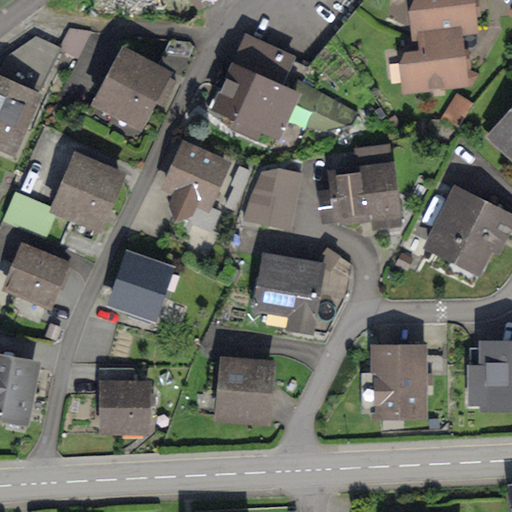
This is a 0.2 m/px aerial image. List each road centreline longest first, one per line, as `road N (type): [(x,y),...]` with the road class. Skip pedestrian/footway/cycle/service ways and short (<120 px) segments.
road 1 (residential): [(293,470),(311,402),(355,319),(488,309),(511,298)]
road 2 (primary): [(0,487),(293,470)]
road 3 (primary): [(312,470),(511,460)]
